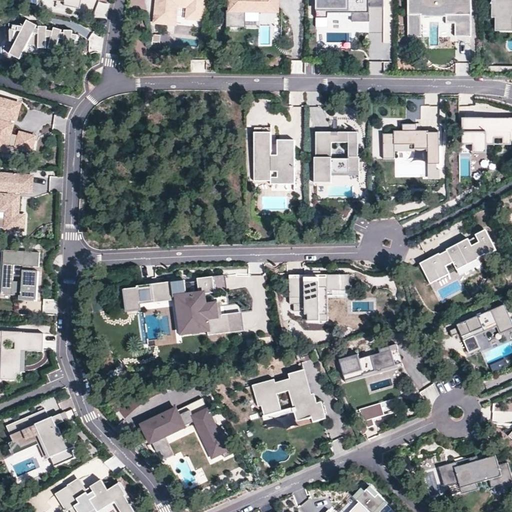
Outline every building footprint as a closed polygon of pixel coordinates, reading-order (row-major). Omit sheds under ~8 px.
[(207,12),(207,0),(159,0),(157,23),(177,25),(179,7),(190,8),(190,10),(207,12)] [(230,13),(229,29),(248,30),(249,14),(264,14),(264,13),(281,13),(281,0),(233,0),(234,3),(238,3),(238,13),(233,13),(230,13)] [(386,9),(386,0),(318,0),(318,19),(330,19),(330,11),(355,11),(355,14),(371,14),(371,8),(386,9)] [(458,38),(474,38),(473,0),(410,0),(411,38),(424,38),(424,15),(449,15),(449,19),(449,23),(458,23),(458,25),(458,38)] [(511,0),(498,0),(499,2),(495,2),(495,19),(498,19),(498,33),(511,32),(511,0)] [(94,16),(105,20),(110,5),(99,1),(94,16)] [(207,12),(190,10),(189,19),(206,21),(207,12)] [(371,14),(355,14),(355,22),(371,23),(371,14)] [(17,25),(11,24),(11,42),(17,43),(11,54),(21,60),(29,45),(40,47),(40,49),(48,49),(48,47),(51,47),(50,50),(58,52),(59,49),(66,50),(66,53),(75,53),(75,51),(76,51),(77,41),(79,42),(80,36),(75,36),(75,32),(66,32),(66,34),(63,34),(64,31),(56,29),(55,32),(49,31),(49,28),(41,28),(41,30),(38,30),(39,27),(29,21),(25,28),(17,26),(17,25)] [(162,35),(155,35),(154,42),(161,43),(162,35)] [(303,74),(303,61),(292,60),(292,73),(303,74)] [(390,73),(389,61),(369,62),(370,74),(390,73)] [(457,64),(457,75),(472,75),(472,63),(457,64)] [(4,95),(0,93),(0,146),(6,148),(8,142),(30,149),(35,134),(20,129),(19,132),(11,130),(14,121),(10,119),(11,115),(17,117),(22,101),(8,96),(7,98),(4,96),(4,95)] [(474,155),(488,155),(488,147),(488,135),(511,135),(511,120),(464,120),(464,147),(474,147),(474,155)] [(385,135),(385,160),(396,160),(396,153),(396,146),(416,146),(416,150),(430,150),(430,153),(430,165),(441,165),(441,134),(430,134),(430,133),(419,133),(419,126),(405,126),(405,133),(396,132),(396,135),(385,135)] [(279,141),(279,163),(273,163),(273,133),(256,133),(256,182),(272,182),(272,185),(297,185),(297,141),(279,141)] [(340,138),(334,138),(334,135),(318,135),(318,160),(317,160),(317,174),(333,174),(333,175),(351,175),(351,173),(362,173),(362,159),(360,159),(360,133),(340,133),(340,135),(340,138)] [(511,135),(488,135),(488,147),(496,147),(496,140),(504,140),(504,147),(511,146),(511,135)] [(459,154),(459,177),(470,177),(470,154),(459,154)] [(33,192),(34,176),(14,175),(6,175),(6,174),(0,173),(0,189),(9,190),(9,195),(1,194),(0,209),(0,210),(7,211),(7,218),(0,217),(0,226),(4,227),(4,228),(24,229),(25,215),(19,215),(20,196),(16,195),(16,191),(33,192)] [(333,174),(317,174),(317,185),(334,185),(334,175),(333,175),(333,174)] [(442,252),(423,262),(433,282),(452,272),(449,265),(456,261),(460,269),(482,258),(481,257),(488,253),(489,254),(499,249),(489,229),(479,234),(482,241),(475,245),(471,238),(450,248),(450,250),(443,253),(442,252)] [(40,275),(31,274),(31,267),(40,267),(42,253),(6,251),(2,294),(22,296),(22,300),(38,301),(40,275)] [(482,258),(460,269),(463,275),(485,265),(482,258)] [(141,284),(127,285),(130,308),(146,307),(145,300),(180,297),(184,332),(210,329),(210,332),(232,330),(230,315),(222,315),(221,312),(220,299),(210,300),(209,291),(218,290),(216,274),(201,276),(202,291),(190,292),(189,277),(141,282),(141,284)] [(308,280),(292,281),(292,307),(297,307),(297,314),(307,314),(307,316),(310,316),(310,323),(330,323),(330,312),(324,312),(324,295),(330,295),(330,300),(352,300),(352,292),(343,292),(343,277),(329,277),(329,280),(322,280),(322,284),(308,284),(308,280)] [(352,277),(343,277),(343,292),(352,292),(352,277)] [(460,333),(464,341),(498,326),(503,339),(511,335),(511,321),(505,305),(457,325),(458,328),(460,333)] [(244,310),(221,312),(222,315),(230,315),(232,330),(246,328),(244,310)] [(308,341),(328,341),(329,324),(308,324),(308,341)] [(452,336),(460,333),(458,328),(450,331),(452,336)] [(23,334),(0,332),(0,346),(2,346),(0,381),(16,382),(17,376),(21,376),(21,374),(22,353),(26,353),(43,354),(44,335),(23,334)] [(348,381),(405,365),(399,343),(391,345),(397,364),(383,368),(384,369),(380,370),(379,369),(365,373),(366,374),(347,379),(348,381)] [(341,358),(347,379),(366,374),(365,373),(379,369),(380,370),(384,369),(383,368),(397,364),(391,345),(381,348),(382,352),(361,358),(360,353),(341,358)] [(277,380),(255,386),(260,406),(264,406),(267,417),(284,412),(279,395),(291,392),(296,409),(296,412),(300,424),(314,420),(315,423),(328,420),(324,403),(319,404),(317,395),(314,395),(307,371),(291,375),(292,379),(278,383),(277,380)] [(431,383),(421,396),(431,405),(442,393),(431,383)] [(284,412),(267,417),(268,420),(296,412),(296,409),(284,412)] [(142,428),(151,447),(152,446),(167,439),(197,425),(215,463),(226,458),(228,463),(238,458),(227,434),(223,435),(212,411),(196,418),(194,413),(182,418),(178,410),(156,420),(156,421),(142,428)] [(46,411),(8,427),(15,444),(20,441),(23,448),(38,442),(37,440),(42,437),(51,459),(75,449),(71,440),(65,443),(59,429),(59,430),(57,427),(65,423),(62,416),(50,421),(46,411)] [(176,459),(167,439),(152,446),(157,457),(161,455),(165,464),(176,459)] [(335,449),(345,448),(344,440),(334,441),(335,449)] [(473,469),(481,467),(479,462),(478,457),(470,459),(471,464),(472,464),(473,469)] [(423,464),(425,470),(438,465),(435,459),(423,464)] [(493,489),(511,483),(511,473),(509,464),(500,466),(497,459),(488,461),(488,459),(479,462),(481,467),(473,469),(472,464),(471,464),(459,467),(458,463),(444,467),(450,487),(460,484),(462,491),(479,486),(477,479),(484,477),(485,482),(490,481),(493,489)] [(68,490),(55,499),(63,511),(71,511),(75,510),(75,511),(105,511),(116,505),(120,511),(139,511),(121,485),(109,492),(103,482),(88,492),(80,481),(68,489),(68,490)] [(368,511),(371,510),(373,511),(383,511),(387,509),(389,511),(392,507),(389,504),(390,502),(373,484),(367,490),(364,487),(356,495),(361,500),(349,511),(335,511),(331,508),(326,511),(368,511)]
